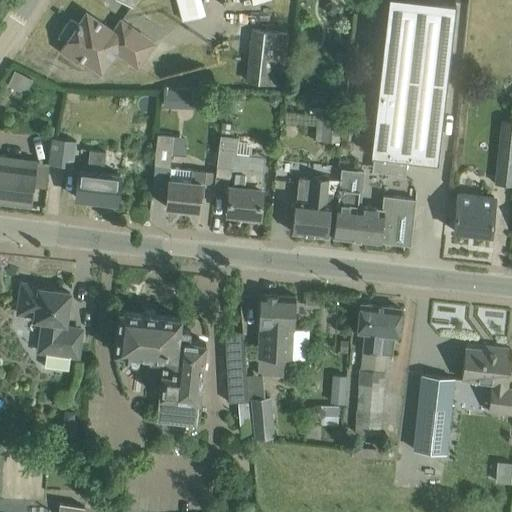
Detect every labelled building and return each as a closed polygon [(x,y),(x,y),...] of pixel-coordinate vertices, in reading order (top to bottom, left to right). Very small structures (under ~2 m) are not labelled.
[(453,2),(435,0),(386,0),(370,153),(436,160),(453,2)] [(71,16),(58,35),(64,40),(58,49),(76,61),(79,57),(100,71),(114,51),(137,68),(154,43),(121,20),(117,26),(114,30),(85,10),(78,21),(74,19),(71,16)] [(244,79),(280,83),(286,31),(250,27),(244,79)] [(32,78),(14,69),(7,84),(25,93),(32,78)] [(162,106),(189,108),(189,107),(193,107),(194,94),(191,94),(191,93),(164,91),(162,106)] [(269,96),(268,103),(274,107),(280,104),(281,97),(275,93),(269,96)] [(314,140),(339,143),(341,118),(317,115),(314,140)] [(496,184),(511,185),(511,120),(503,119),(496,184)] [(157,132),(154,164),(169,166),(173,134),(157,132)] [(230,167),(229,175),(216,173),(213,194),(229,196),(227,212),(259,216),(265,155),(236,152),(238,137),(220,135),(217,166),(230,167)] [(49,163),(71,166),(74,139),(53,136),(49,163)] [(75,197),(117,201),(120,174),(103,172),(106,151),(89,149),(87,170),(78,169),(75,197)] [(0,200),(31,205),(37,161),(0,156),(0,200)] [(170,170),(166,206),(198,209),(199,196),(203,196),(206,170),(193,168),(172,166),(172,170),(170,170)] [(326,191),(327,178),(311,176),(311,177),(298,175),(292,231),(327,235),(332,192),(326,191)] [(380,241),(410,244),(415,198),(383,194),(382,206),(360,204),(362,189),(339,186),(333,236),(380,241)] [(494,208),(492,208),(494,197),(476,195),(475,206),(457,204),(454,230),(491,234),(494,208)] [(22,282),(18,312),(35,315),(34,318),(44,320),(39,350),(46,351),(44,366),(69,369),(71,354),(78,355),(82,329),(63,327),(64,322),(65,323),(70,292),(43,288),(43,285),(22,282)] [(257,375),(281,376),(282,357),(292,358),(293,328),(294,328),(295,295),(260,293),(258,327),(259,327),(257,375)] [(365,332),(363,351),(393,354),(395,335),(397,335),(400,307),(361,302),(358,331),(365,332)] [(163,356),(156,420),(196,424),(203,361),(205,341),(189,339),(191,329),(179,328),(180,316),(119,309),(117,329),(114,351),(149,355),(148,360),(159,361),(159,356),(163,356)] [(242,330),(225,331),(228,387),(247,386),(246,374),(243,338),(242,330)] [(462,379),(492,382),(489,410),(511,412),(511,388),(507,387),(511,348),(496,346),(496,350),(465,347),(462,379)] [(361,369),(358,409),(381,410),(384,370),(361,369)] [(332,374),(330,401),(344,402),(346,375),(332,374)] [(422,375),(414,449),(445,452),(454,378),(422,375)] [(250,397),(253,439),(273,437),(270,396),(250,397)] [(249,400),(238,401),(241,432),(252,431),(249,400)] [(511,462),(497,461),(496,480),(511,482),(511,467),(511,462)] [(220,502),(245,504),(247,488),(222,486),(220,502)] [(46,487),(43,500),(55,503),(58,489),(46,487)] [(84,511),(85,506),(60,501),(59,511),(84,511)]
